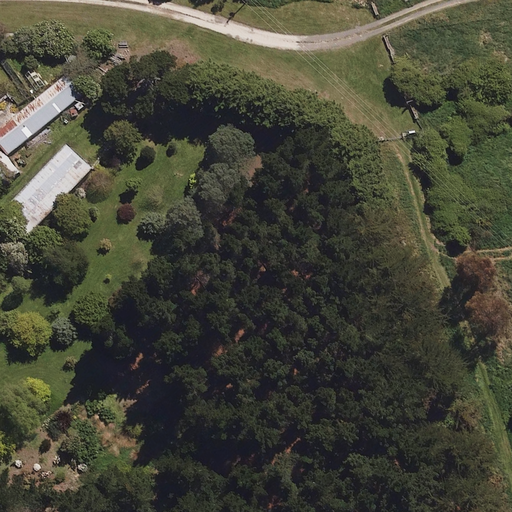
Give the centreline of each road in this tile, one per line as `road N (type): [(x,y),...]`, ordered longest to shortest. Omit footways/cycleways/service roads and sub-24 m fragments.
road 1 (track): [(511,444),(376,27)]
road 2 (unclassified): [(133,0),(262,38),(312,44),(442,0)]
